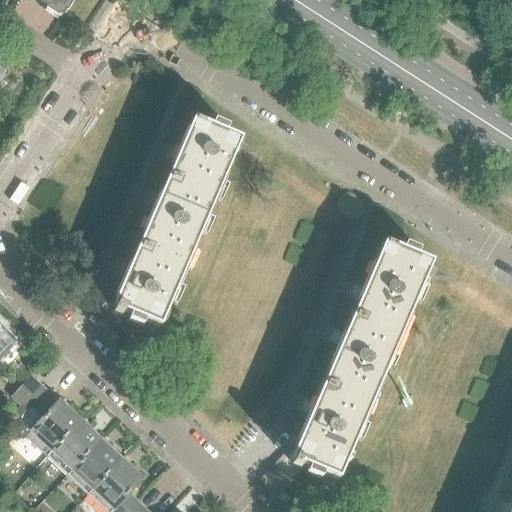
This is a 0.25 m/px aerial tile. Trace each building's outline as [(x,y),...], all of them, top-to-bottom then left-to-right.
[(31,0),(60,18),(71,0),(31,0)] [(166,180),(214,201),(240,141),(224,135),(227,129),(213,123),(211,128),(210,128),(192,121),(188,130),(166,180)] [(185,269),(214,201),(166,180),(137,249),(185,269)] [(351,318),(399,338),(431,264),(418,259),(415,257),(418,252),(403,246),(401,251),(383,243),(358,302),(351,318)] [(159,329),(185,269),(137,249),(113,304),(106,301),(101,307),(118,324),(126,315),(129,316),(127,322),(141,328),(144,323),(149,325),(159,329)] [(118,324),(101,307),(88,321),(106,337),(118,324)] [(369,407),(399,338),(351,318),(344,334),(321,387),(369,407)] [(0,360),(5,356),(9,358),(12,355),(9,351),(14,345),(0,331),(0,360)] [(21,407),(40,387),(30,378),(11,398),(21,407)] [(24,421),(49,395),(40,387),(21,407),(15,413),(24,421)] [(321,387),(291,456),(290,461),(305,467),(308,468),(305,474),(320,480),(322,475),(337,481),(369,407),(321,387)] [(46,459),(80,423),(80,422),(67,410),(58,402),(58,403),(49,395),(24,421),(16,431),(46,459)] [(66,478),(100,442),(101,441),(88,429),(87,430),(80,423),(46,459),(66,478)] [(66,478),(87,497),(121,461),(120,461),(121,460),(108,448),(108,449),(100,442),(66,478)] [(267,473),(284,489),(305,467),(290,461),(291,456),(285,453),(267,473)] [(121,461),(87,497),(103,511),(144,511),(145,511),(128,495),(142,481),(141,480),(142,479),(129,467),(128,468),(121,461)] [(277,498),(284,489),(267,473),(259,481),(277,498)]
